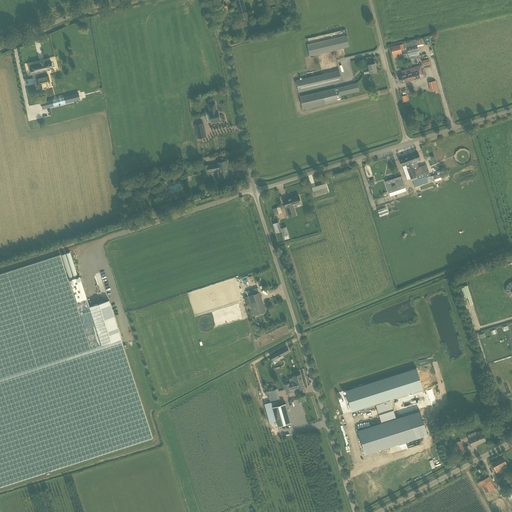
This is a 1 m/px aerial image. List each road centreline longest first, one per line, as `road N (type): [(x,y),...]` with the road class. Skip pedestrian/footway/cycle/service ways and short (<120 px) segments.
road 1 (unclassified): [(356,511),(253,190)]
road 2 (unclassified): [(253,190),(223,43),(206,0)]
road 3 (unclassified): [(253,190),(407,143)]
road 4 (unclassified): [(105,237),(253,190)]
road 5 (unclassified): [(380,511),(511,442)]
road 6 (unclassified): [(407,143),(370,0)]
road 7 (unclassified): [(0,45),(129,0)]
